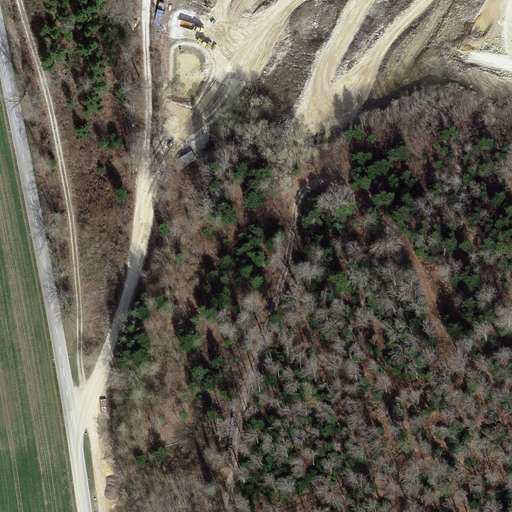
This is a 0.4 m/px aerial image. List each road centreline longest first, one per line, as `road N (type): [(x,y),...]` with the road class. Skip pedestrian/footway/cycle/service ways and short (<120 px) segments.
road 1 (track): [(227,511),(239,419),(287,262),(296,202),(308,185),(342,188),(392,227),(450,343),(511,394)]
road 2 (secondary): [(0,29),(82,511)]
road 3 (track): [(147,0),(143,227),(124,298),(70,420)]
road 4 (track): [(85,400),(57,140),(19,0)]
road 5 (track): [(147,197),(229,63),(292,0)]
